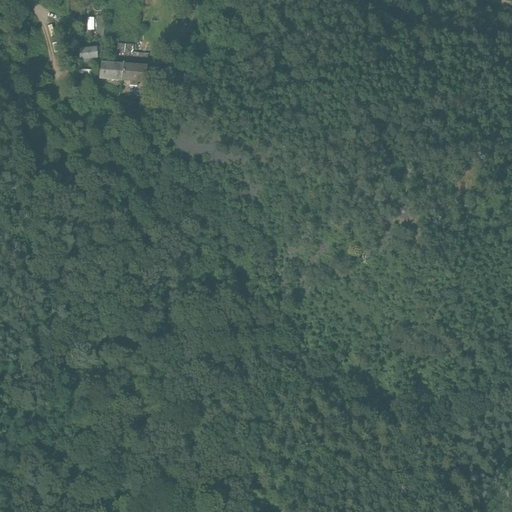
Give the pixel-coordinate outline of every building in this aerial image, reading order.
[(104,15),(96,14),(96,33),(102,34),(104,15)] [(147,51),(131,50),(132,42),(125,41),(125,43),(123,62),(145,63),(146,63),(147,51)] [(125,43),(117,42),(115,62),(123,62),(125,43)] [(102,46),(83,47),(83,43),(78,43),(80,60),(96,59),(95,55),(101,54),(102,46)] [(115,62),(100,61),(99,75),(121,76),(123,62),(115,62)] [(145,63),(123,62),(121,76),(129,77),(129,82),(136,83),(137,78),(144,78),(145,63)]
